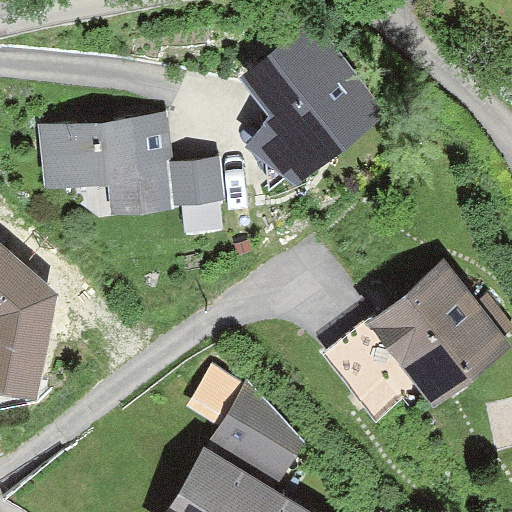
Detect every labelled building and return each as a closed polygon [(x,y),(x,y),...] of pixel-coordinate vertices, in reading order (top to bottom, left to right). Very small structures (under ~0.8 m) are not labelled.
[(379,113),(309,21),(245,74),(276,114),(249,149),(300,182),(379,113)] [(167,113),(45,125),(51,184),(111,178),(114,214),(224,204),(220,157),(172,161),(167,113)] [(0,397),(34,404),(57,297),(0,244),(0,397)] [(371,325),(434,405),(510,346),(448,265),(371,325)] [(208,451),(170,511),(277,511),(286,498),(269,487),(296,440),(247,384),(208,451)] [(309,511),(286,498),(277,511),(309,511)]
